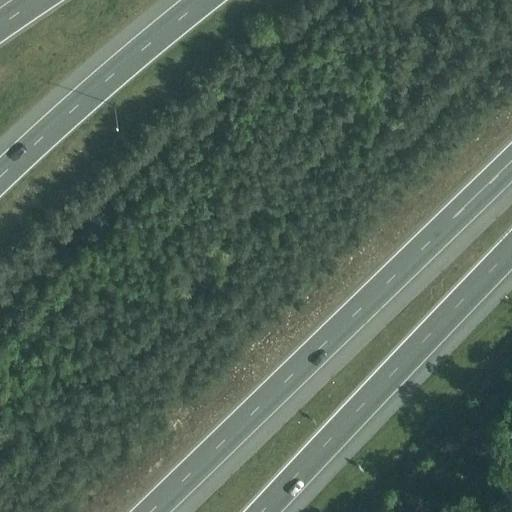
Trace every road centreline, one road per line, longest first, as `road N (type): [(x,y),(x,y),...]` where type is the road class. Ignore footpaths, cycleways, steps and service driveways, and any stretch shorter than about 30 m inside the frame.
road 1 (motorway): [(156,511),(511,166)]
road 2 (motorway): [(265,511),(511,250)]
road 3 (motorway): [(197,0),(0,172)]
